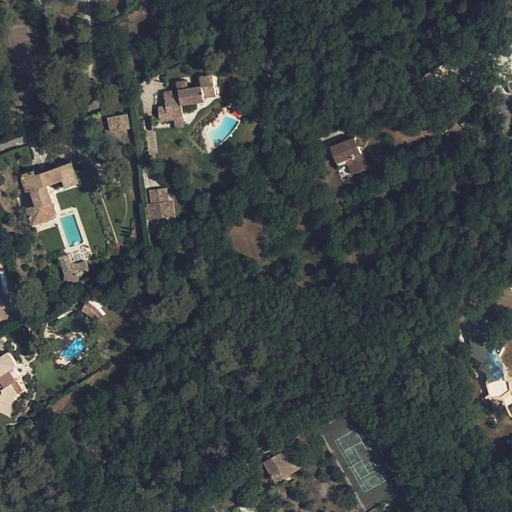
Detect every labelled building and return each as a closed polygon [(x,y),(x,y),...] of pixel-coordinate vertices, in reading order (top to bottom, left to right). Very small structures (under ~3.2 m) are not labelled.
[(503,29),(471,48),(477,58),(509,39),(503,29)] [(179,85),(179,90),(165,92),(167,106),(159,107),(161,121),(175,119),(183,117),(181,104),(204,100),(204,97),(215,95),(212,74),(201,76),(202,85),(189,88),(188,80),(182,81),(182,84),(179,85)] [(107,118),(109,131),(129,127),(127,114),(107,118)] [(183,117),(175,119),(177,127),(184,126),(183,117)] [(349,164),(353,174),(367,168),(353,137),(331,146),(338,163),(347,159),(349,164)] [(33,170),(19,174),(25,191),(29,189),(35,207),(52,201),(46,184),(62,178),(65,186),(79,182),(72,161),(35,174),(33,170)] [(152,203),(146,205),(143,205),(145,219),(155,217),(152,203)] [(69,254),(59,258),(64,274),(76,276),(90,271),(86,261),(79,263),(72,262),(69,254)] [(85,307),(89,312),(97,306),(92,301),(85,307)] [(97,306),(89,312),(97,320),(104,314),(97,306)] [(481,335),(477,323),(469,314),(460,322),(465,328),(470,344),(468,355),(482,362),(479,368),(486,372),(488,377),(486,381),(490,397),(502,395),(511,387),(511,385),(510,381),(506,375),(504,373),(502,367),(496,363),(493,352),(499,355),(503,347),(497,340),(487,335),(481,335)] [(17,365),(8,351),(0,355),(0,410),(10,416),(11,408),(12,403),(13,400),(15,396),(18,393),(11,383),(4,388),(0,382),(0,375),(5,373),(17,365)] [(11,383),(5,373),(0,375),(0,382),(4,388),(11,383)] [(511,393),(511,387),(502,395),(504,400),(511,393)] [(291,447),(285,450),(296,470),(302,466),(291,447)] [(264,463),(275,482),(296,470),(285,450),(264,463)]
